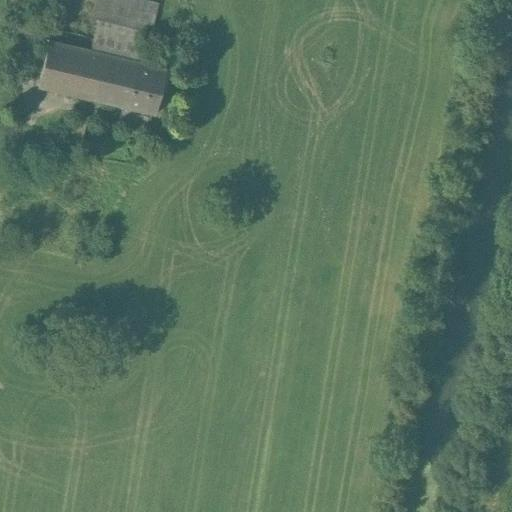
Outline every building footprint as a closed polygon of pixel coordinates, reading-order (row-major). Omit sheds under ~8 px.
[(157,4),(138,0),(95,0),(90,20),(97,22),(144,33),(149,35),(157,4)] [(144,33),(97,22),(91,48),(137,59),(144,33)] [(91,48),(48,38),(38,82),(126,104),(137,59),(91,48)] [(165,66),(137,59),(126,104),(154,111),(165,66)] [(87,115),(75,113),(72,129),(83,132),(87,115)] [(72,129),(64,128),(61,139),(81,143),(83,132),(72,129)]
